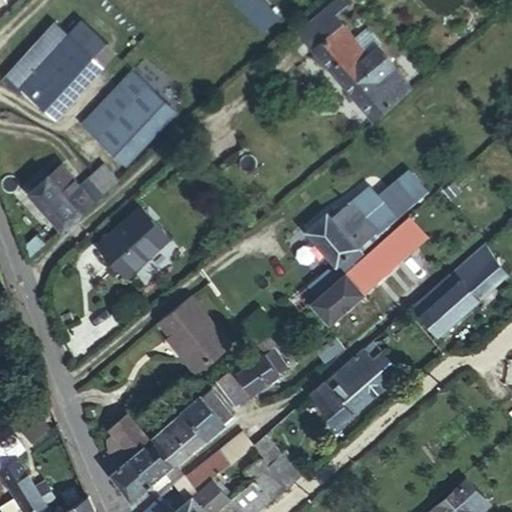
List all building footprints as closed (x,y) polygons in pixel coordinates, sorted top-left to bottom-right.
[(234,0),(261,31),(280,14),(267,0),(234,0)] [(334,9),(343,0),(333,0),(329,4),(334,9)] [(302,28),(317,44),(343,19),(334,9),(329,4),(302,28)] [(23,82),(69,29),(56,17),(7,73),(20,85),(23,82)] [(376,111),(413,78),(395,58),(377,75),(362,58),(370,50),(343,19),(317,44),(376,111)] [(101,59),(69,29),(23,82),(55,111),(101,59)] [(85,119),(100,131),(143,85),(144,84),(130,71),(85,119)] [(143,85),(100,131),(129,159),(173,112),(143,85)] [(389,184),(395,191),(406,203),(439,174),(423,155),(389,184)] [(32,189),(63,224),(117,177),(104,161),(95,168),(99,173),(86,184),(82,180),(65,160),(32,189)] [(104,161),(117,177),(119,174),(105,160),(104,161)] [(95,168),(82,180),(86,184),(99,173),(95,168)] [(346,203),(371,232),(406,203),(395,191),(380,204),(366,187),(346,203)] [(341,197),(329,208),(334,214),(346,203),(341,197)] [(334,214),(329,208),(308,226),(338,260),(371,232),(346,203),(334,214)] [(143,206),(102,241),(130,273),(170,238),(143,206)] [(413,212),(404,220),(420,239),(430,231),(413,212)] [(404,220),(355,261),(372,280),(420,239),(404,220)] [(459,276),(421,308),(439,329),(511,267),(487,239),(452,268),(459,276)] [(372,280),(355,261),(347,269),(363,288),(372,280)] [(452,268),(415,301),(421,308),(459,276),(452,268)] [(330,317),(363,288),(347,269),(313,297),(330,317)] [(232,337),(192,289),(162,314),(174,329),(188,346),(184,349),(198,366),(232,337)] [(170,333),(184,349),(188,346),(174,329),(170,333)] [(267,334),(234,361),(252,386),(287,362),(267,334)] [(364,344),(312,388),(341,422),(357,408),(356,406),(401,367),(384,346),(373,355),(364,344)] [(252,386),(234,361),(220,374),(236,396),(252,386)] [(185,404),(207,429),(232,407),(210,382),(185,404)] [(150,434),(172,459),(207,429),(185,404),(150,434)] [(110,469),(111,469),(130,452),(150,434),(129,410),(111,425),(115,430),(107,438),(108,448),(104,451),(110,469)] [(0,462),(1,466),(20,454),(15,445),(23,440),(13,421),(0,428),(0,462)] [(266,427),(254,438),(270,457),(282,446),(266,427)] [(130,452),(152,477),(172,459),(150,434),(130,452)] [(282,446),(270,457),(288,476),(301,465),(284,445),(282,446)] [(194,488),(229,458),(220,448),(188,475),(185,472),(176,479),(188,494),(194,488)] [(133,494),(152,477),(130,452),(111,469),(133,494)] [(26,511),(50,511),(20,454),(1,466),(26,511)] [(258,477),(273,464),(265,456),(250,467),(258,477)] [(253,481),(233,498),(244,511),(248,511),(286,480),(273,464),(258,477),(263,482),(258,487),(253,481)] [(468,476),(425,511),(465,511),(485,495),(468,476)] [(202,511),(209,506),(194,488),(188,494),(173,507),(166,511),(202,511)] [(166,511),(173,507),(161,492),(136,511),(166,511)] [(477,511),(490,501),(485,495),(465,511),(477,511)] [(94,511),(87,496),(62,511),(94,511)]
